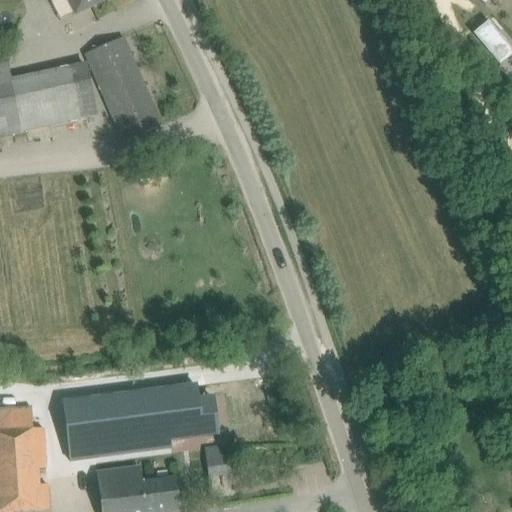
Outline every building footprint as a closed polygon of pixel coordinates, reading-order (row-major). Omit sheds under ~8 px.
[(65,0),(74,16),(105,0),(65,0)] [(511,51),(488,22),(473,34),(499,66),(511,54),(511,51)] [(123,38),(84,55),(123,143),(161,127),(123,38)] [(7,63),(0,64),(0,136),(97,115),(87,68),(11,84),(7,63)] [(196,385),(61,403),(68,461),(170,449),(170,441),(185,440),(218,435),(214,397),(197,399),(196,385)] [(0,511),(16,511),(48,510),(47,485),(38,485),(37,469),(46,469),(43,428),(32,429),(31,408),(0,409),(0,511)] [(216,449),(205,451),(207,470),(219,468),(233,466),(230,447),(216,449)] [(97,473),(101,502),(102,511),(174,511),(179,511),(174,478),(140,482),(138,467),(97,473)]
